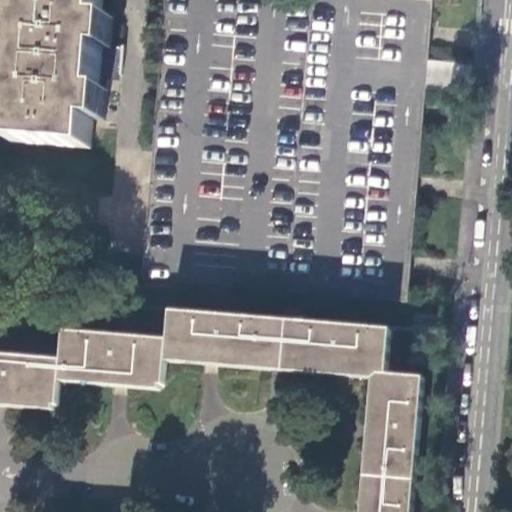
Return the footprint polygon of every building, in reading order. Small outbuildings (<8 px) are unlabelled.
[(14,41),(9,41),(8,55),(16,56),(15,66),(7,67),(5,82),(10,83),(6,114),(13,115),(10,141),(90,149),(93,121),(98,121),(101,92),(102,87),(102,77),(108,78),(110,51),(104,50),(107,18),(101,18),(102,0),(23,0),(23,11),(17,10),(14,41)] [(417,0),(167,0),(143,280),(168,282),(407,302),(415,212),(427,74),(433,1),(417,0)] [(172,311),(170,339),(169,355),(380,373),(398,374),(402,330),(172,311)] [(169,355),(170,339),(67,331),(64,360),(0,354),(0,399),(60,405),(63,376),(167,385),(169,355)] [(413,511),(425,377),(398,374),(380,373),(367,511),(413,511)]
